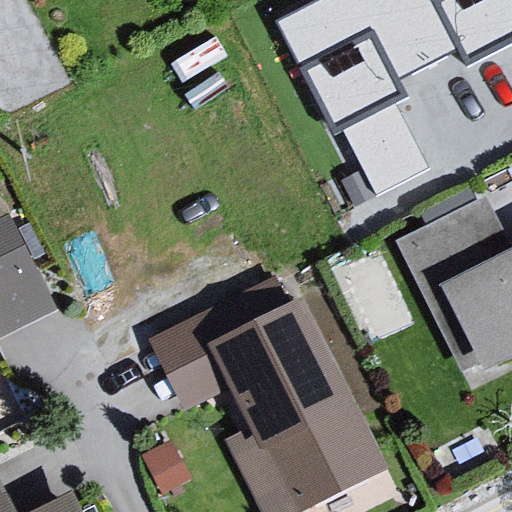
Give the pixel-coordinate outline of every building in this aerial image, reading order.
[(468,50),(511,31),(511,0),(285,0),(368,191),(436,162),(396,70),(465,41),(468,50)] [(485,208),(394,251),(472,403),(511,379),(511,259),(510,261),(485,208)] [(0,347),(2,350),(56,317),(6,223),(0,226),(0,347)] [(296,310),(229,343),(205,358),(227,398),(287,511),(320,511),(384,484),(296,310)] [(205,358),(229,343),(213,313),(145,350),(178,417),(227,398),(205,358)] [(7,511),(0,497),(0,511),(73,511),(69,503),(48,511),(7,511)]
